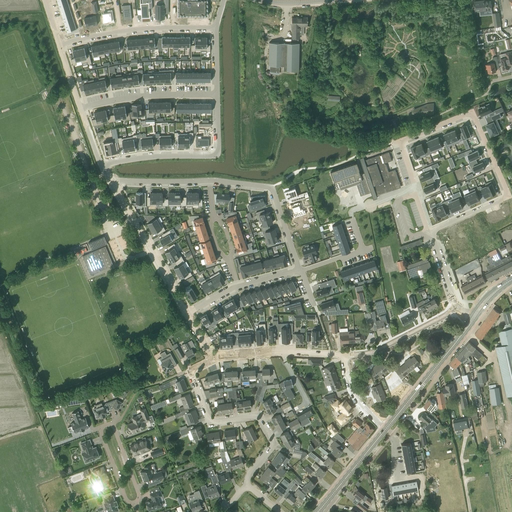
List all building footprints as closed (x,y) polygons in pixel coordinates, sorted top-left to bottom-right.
[(141,15),(138,15),(138,18),(141,18),(149,18),(149,8),(152,8),(151,0),(142,0),(142,3),(140,3),(141,15)] [(162,0),(163,5),(156,5),(156,18),(164,18),(164,8),(168,8),(168,4),(168,0),(162,0)] [(177,0),(178,16),(186,16),(186,15),(199,15),(199,16),(207,16),(206,0),(177,0)] [(486,0),(474,2),(475,12),(480,12),(484,11),(484,10),(492,10),(491,1),(486,1),(486,0)] [(131,4),(123,4),(124,19),(132,18),(131,4)] [(242,6),(240,15),(247,16),(249,7),(242,6)] [(103,17),(102,17),(103,23),(108,23),(108,22),(113,21),(111,10),(107,11),(107,13),(102,14),(103,17)] [(500,26),(498,13),(492,13),(494,27),(500,26)] [(94,18),(83,21),(85,30),(96,27),(94,18)] [(194,45),(191,45),(191,51),(195,51),(195,50),(201,50),(201,37),(194,37),(194,45)] [(207,37),(201,37),(201,50),(206,50),(206,51),(210,51),(210,45),(207,45),(207,37)] [(97,45),(91,46),(93,57),(99,56),(97,45)] [(295,47),(293,54),(305,57),(305,56),(304,56),(305,50),(301,48),(299,48),(297,48),(296,47),(295,47)] [(84,48),(78,49),(81,61),(81,63),(82,63),(82,66),(88,64),(91,63),(89,54),(86,54),(84,48)] [(74,58),(71,59),(73,66),(76,65),(76,62),(81,61),(78,49),(72,51),(74,58)] [(505,53),(499,55),(503,70),(510,68),(509,66),(511,65),(511,58),(510,52),(505,53)] [(293,54),(291,61),(302,64),(303,61),(304,61),(304,59),(305,57),(293,54)] [(492,57),(494,63),(485,65),(486,69),(487,69),(488,73),(496,72),(494,65),(498,64),(497,56),(492,57)] [(291,61),(289,68),(301,71),(301,70),(302,68),(301,67),(302,64),(291,61)] [(289,68),(288,75),(298,78),(299,75),(300,75),(301,73),(301,71),(289,68)] [(174,70),(164,70),(165,82),(171,82),(171,77),(174,76),(174,70)] [(288,75),(286,82),(297,85),(297,84),(298,82),(297,82),(298,78),(288,75)] [(104,77),(98,79),(98,80),(99,80),(101,90),(107,89),(104,77)] [(93,80),(88,81),(88,82),(90,92),(96,91),(93,81),(94,81),(93,80)] [(88,82),(82,83),(85,94),(90,92),(88,82)] [(286,82),(284,90),(286,90),(288,91),(289,91),(294,93),(295,89),(296,89),(297,87),(297,85),(286,82)] [(280,98),(276,104),(286,111),(286,110),(288,108),(287,107),(289,104),(287,102),(285,101),(280,98)] [(170,102),(164,102),(165,112),(165,114),(174,114),(174,107),(171,107),(170,102)] [(427,108),(413,110),(414,118),(421,115),(433,114),(434,103),(427,104),(427,108)] [(276,104),(271,110),(276,113),(278,114),(280,116),(284,111),(285,112),(286,111),(276,104)] [(490,115),(493,113),(489,104),(485,106),(485,105),(484,105),(485,106),(483,106),(482,106),(483,107),(478,108),(482,116),(489,113),(490,115)] [(125,106),(119,107),(121,119),(120,119),(121,120),(130,119),(129,112),(126,113),(125,106)] [(114,115),(110,115),(112,122),(115,121),(115,120),(120,119),(121,119),(119,107),(113,108),(114,115)] [(106,110),(100,111),(102,123),(103,123),(108,121),(108,123),(112,122),(110,115),(107,116),(106,110)] [(95,119),(91,120),(94,126),(103,124),(103,123),(102,123),(100,111),(94,112),(95,119)] [(497,123),(496,121),(486,125),(488,130),(489,133),(491,136),(498,133),(494,125),(497,123)] [(463,132),(460,133),(463,141),(471,137),(466,125),(461,128),(463,132)] [(455,130),(449,132),(454,144),(460,142),(455,130)] [(244,131),(243,139),(246,139),(246,141),(245,145),(246,145),(245,151),(248,151),(248,154),(254,154),(254,155),(259,155),(265,155),(265,153),(268,153),(269,147),(269,148),(270,143),(269,143),(269,142),(273,142),(273,134),(267,134),(267,137),(265,137),(265,138),(261,137),(261,136),(260,136),(260,137),(257,137),(257,136),(256,136),(256,137),(252,136),(250,136),(250,132),(244,131)] [(449,132),(444,134),(449,146),(454,144),(449,132)] [(159,133),(155,133),(156,139),(159,139),(159,147),(165,147),(165,135),(159,136),(159,133)] [(178,133),(174,133),(174,139),(177,139),(177,147),(183,147),(183,134),(178,134),(178,133)] [(189,134),(183,134),(183,147),(190,147),(190,139),(193,139),(193,133),(189,133),(189,134)] [(133,137),(127,138),(129,151),(135,149),(134,142),(137,141),(136,135),(132,135),(133,137)] [(201,135),(196,135),(196,147),(209,147),(209,139),(201,139),(201,135)] [(121,137),(118,138),(118,140),(119,144),(122,144),(123,152),(129,151),(127,138),(121,139),(121,137)] [(438,137),(433,139),(437,150),(443,148),(438,137)] [(430,147),(427,148),(429,154),(438,151),(437,150),(433,139),(427,141),(430,147)] [(115,143),(105,144),(107,154),(117,152),(115,143)] [(416,146),(421,158),(429,154),(427,148),(424,149),(422,144),(416,146)] [(416,146),(410,148),(415,160),(421,158),(416,146)] [(477,150),(467,155),(469,161),(468,161),(470,164),(477,161),(475,158),(480,156),(477,150)] [(363,158),(359,159),(364,173),(366,179),(368,186),(370,192),(373,199),(377,198),(376,196),(395,189),(393,184),(399,182),(395,173),(395,172),(392,174),(391,172),(391,171),(388,172),(386,164),(385,164),(384,163),(391,161),(388,152),(382,154),(381,154),(381,155),(380,156),(380,155),(364,160),(363,158)] [(477,161),(470,164),(473,173),(485,168),(483,162),(478,164),(477,161)] [(333,171),(330,172),(332,177),(332,179),(333,179),(334,183),(336,189),(342,187),(347,185),(355,182),(356,184),(360,196),(364,194),(364,195),(370,192),(368,186),(366,179),(364,173),(360,174),(359,170),(357,166),(356,163),(354,163),(346,166),(336,170),(333,171)] [(432,170),(420,175),(422,181),(426,180),(427,182),(434,179),(433,177),(434,176),(432,170)] [(428,185),(424,187),(426,193),(438,188),(434,179),(427,182),(428,185)] [(491,181),(485,184),(486,185),(491,195),(490,196),(496,193),(491,181)] [(480,186),(477,187),(480,193),(483,192),(485,198),(490,196),(491,195),(486,185),(481,187),(480,186)] [(288,187),(283,189),(284,192),(283,192),(286,200),(287,200),(289,203),(300,200),(304,198),(308,197),(307,193),(303,194),(299,196),(297,196),(295,188),(289,190),(288,187)] [(475,188),(469,191),(469,192),(474,203),(480,200),(475,188)] [(469,192),(464,194),(469,205),(474,203),(469,192)] [(132,203),(133,206),(136,206),(144,206),(146,206),(146,203),(145,199),(142,199),(142,193),(136,193),(136,196),(135,196),(135,201),(136,201),(136,203),(132,203)] [(150,199),(147,199),(147,206),(152,206),(156,206),(156,205),(156,203),(156,193),(150,193),(150,197),(150,199)] [(162,193),(156,193),(156,203),(162,203),(162,206),(165,206),(165,199),(162,199),(162,197),(162,193)] [(168,199),(165,199),(165,206),(174,206),(174,193),(168,193),(168,199)] [(180,193),(174,193),(174,206),(183,206),(183,199),(180,199),(180,193)] [(183,199),(183,206),(192,206),(192,193),(186,193),(186,199),(183,199)] [(198,193),(192,193),(192,206),(202,206),(202,199),(198,199),(198,193)] [(217,193),(216,201),(219,201),(219,202),(219,201),(224,202),(228,202),(229,194),(224,194),(224,193),(223,193),(223,194),(222,193),(222,194),(217,193)] [(461,194),(453,198),(458,210),(463,208),(461,202),(463,200),(461,194)] [(251,201),(250,201),(251,204),(253,211),(262,208),(261,208),(260,205),(264,204),(264,202),(264,201),(264,202),(265,202),(264,196),(250,197),(251,197),(251,201)] [(453,198),(444,202),(447,208),(450,206),(452,212),(458,210),(453,198)] [(292,208),(289,209),(290,215),(292,214),(294,218),(306,214),(304,210),(302,210),(302,209),(300,210),(298,202),(293,204),(293,205),(291,205),(292,208)] [(437,207),(437,208),(441,217),(447,215),(444,209),(447,208),(444,202),(441,203),(442,205),(437,207)] [(436,205),(431,208),(433,213),(434,216),(436,220),(441,217),(437,208),(437,207),(436,205)] [(270,216),(271,216),(270,212),(269,213),(268,212),(263,214),(262,210),(256,212),(259,221),(261,221),(261,220),(270,217),(270,216)] [(147,215),(147,217),(150,222),(147,223),(150,228),(160,223),(157,218),(155,219),(154,215),(153,215),(147,215)] [(237,220),(235,215),(226,218),(228,224),(228,223),(237,221),(237,220)] [(204,223),(202,217),(191,221),(193,226),(195,226),(195,225),(203,223),(204,223)] [(267,228),(266,225),(272,223),(270,217),(261,220),(261,221),(263,226),(260,226),(261,230),(267,228)] [(240,225),(238,220),(237,220),(237,221),(228,223),(228,224),(230,228),(238,225),(239,226),(240,225)] [(160,223),(150,228),(153,234),(158,231),(160,233),(165,230),(161,222),(160,223)] [(276,234),(274,229),(268,231),(267,228),(261,230),(264,238),(276,234)] [(174,239),(169,230),(164,233),(166,236),(160,240),(163,245),(174,239)] [(208,238),(206,232),(198,235),(200,240),(208,238)] [(246,239),(244,234),(242,235),(233,238),(235,243),(243,240),(246,239)] [(273,245),(272,242),(278,240),(277,239),(279,239),(277,235),(276,235),(276,234),(264,238),(267,247),(273,245)] [(107,243),(104,236),(88,243),(91,250),(107,243)] [(211,246),(209,240),(198,244),(200,249),(202,249),(202,248),(211,246)] [(400,246),(401,251),(416,245),(415,241),(400,246)] [(178,251),(174,243),(168,247),(170,249),(165,252),(168,257),(178,251)] [(247,250),(245,245),(236,248),(236,247),(238,253),(247,250)] [(305,248),(302,249),(304,257),(308,256),(310,262),(317,259),(315,253),(316,253),(314,245),(309,247),(308,245),(305,246),(305,248)] [(113,266),(105,246),(82,256),(90,275),(113,266)] [(183,259),(178,251),(168,257),(168,258),(167,259),(169,262),(170,262),(171,263),(176,260),(177,262),(183,259)] [(493,262),(487,265),(490,270),(485,273),(489,281),(511,269),(511,259),(510,255),(501,259),(498,253),(490,257),(493,262)] [(216,261),(214,255),(206,258),(203,259),(205,264),(216,261)] [(407,269),(408,272),(410,277),(419,274),(418,271),(421,269),(422,273),(432,270),(429,262),(428,262),(427,258),(406,265),(407,269)] [(185,268),(182,263),(185,262),(183,259),(177,262),(179,265),(174,268),(177,273),(185,268)] [(263,270),(260,259),(254,261),(255,263),(257,272),(263,270)] [(397,262),(399,272),(406,270),(403,260),(397,262)] [(247,274),(245,266),(245,263),(239,265),(242,276),(248,274),(247,274)] [(192,275),(190,272),(189,273),(186,267),(185,268),(177,273),(177,274),(176,275),(178,278),(179,277),(179,278),(185,275),(186,278),(192,275)] [(224,282),(219,272),(214,275),(219,284),(219,285),(224,282)] [(483,279),(482,275),(476,278),(474,274),(466,279),(468,282),(461,286),(465,294),(486,283),(483,279)] [(219,284),(214,275),(209,277),(215,287),(219,284)] [(215,287),(209,277),(205,280),(210,289),(215,287)] [(322,289),(316,291),(316,292),(318,297),(328,294),(327,289),(332,288),(335,286),(333,279),(324,282),(326,287),(322,288),(322,289)] [(210,289),(205,280),(200,282),(206,292),(210,289)] [(299,289),(296,282),(296,281),(293,283),(292,280),(287,283),(291,290),(291,291),(296,289),(297,290),(299,289)] [(291,290),(287,283),(287,282),(282,284),(285,291),(285,292),(286,292),(291,290)] [(285,291),(282,284),(282,283),(277,286),(280,293),(280,294),(285,292),(285,291)] [(280,293),(277,286),(276,285),(277,285),(276,285),(271,287),(275,294),(275,295),(280,293)] [(275,294),(271,287),(271,286),(266,289),(269,296),(270,297),(275,294)] [(186,291),(187,294),(189,298),(191,301),(197,298),(191,288),(186,291)] [(269,296),(266,289),(266,288),(261,290),(264,297),(264,298),(269,296)] [(264,297),(261,290),(260,289),(261,289),(260,289),(255,292),(259,299),(259,300),(264,297)] [(259,299),(255,292),(255,291),(255,290),(250,293),(254,302),(254,301),(259,299)] [(362,304),(361,304),(364,303),(364,304),(367,303),(363,290),(356,292),(358,297),(359,305),(362,304)] [(254,302),(250,293),(250,292),(245,294),(248,301),(248,302),(249,304),(250,304),(254,301),(254,302)] [(248,301),(245,294),(244,294),(245,294),(245,293),(239,296),(241,300),(238,301),(239,302),(241,307),(244,305),(244,304),(248,302),(248,301)] [(233,299),(228,302),(233,311),(238,309),(239,310),(242,309),(241,307),(239,302),(236,304),(233,299)] [(434,299),(430,301),(433,308),(439,305),(437,302),(436,303),(434,299)] [(327,309),(327,311),(328,311),(328,315),(348,313),(348,309),(336,310),(332,300),(320,304),(323,311),(327,309)] [(388,322),(382,300),(374,302),(379,319),(375,320),(376,325),(378,330),(385,328),(384,325),(388,324),(388,323),(388,322)] [(416,304),(417,306),(419,314),(423,312),(423,313),(426,312),(427,313),(429,312),(425,304),(423,300),(416,304)] [(224,303),(222,305),(225,310),(223,312),(226,318),(229,316),(228,314),(233,311),(228,302),(227,302),(227,301),(224,303)] [(285,306),(284,306),(285,311),(286,310),(286,311),(291,309),(296,308),(298,314),(304,314),(299,301),(294,303),(295,303),(290,304),(289,301),(284,302),(285,306)] [(430,301),(425,304),(429,312),(431,311),(431,309),(433,308),(430,301)] [(214,310),(211,311),(214,316),(212,318),(215,324),(218,322),(218,321),(223,319),(217,308),(216,308),(216,307),(213,309),(214,310)] [(498,317),(500,313),(493,308),(475,335),(482,339),(491,326),(493,327),(495,324),(494,323),(496,319),(498,317)] [(502,312),(505,324),(511,322),(511,321),(509,310),(502,312)] [(400,318),(404,325),(415,319),(411,312),(400,318)] [(206,314),(201,317),(203,322),(204,326),(205,325),(207,328),(212,325),(212,326),(215,324),(212,318),(209,319),(206,314)] [(278,334),(277,319),(272,320),(273,329),(268,329),(269,341),(269,342),(273,341),(273,340),(275,340),(275,334),(278,334)] [(289,327),(281,328),(282,342),(290,342),(289,334),(292,334),(292,323),(288,323),(289,327)] [(256,331),(257,344),(263,343),(262,335),(266,335),(265,324),(258,324),(259,330),(256,331)] [(312,331),(312,343),(314,343),(318,343),(318,342),(320,342),(320,335),(318,335),(318,328),(314,328),(314,331),(312,331)] [(496,347),(507,396),(511,395),(511,328),(499,332),(502,345),(496,347)] [(296,343),(302,343),(302,338),(304,338),(304,329),(300,329),(300,334),(296,334),(296,343)] [(339,332),(340,343),(364,341),(364,332),(359,333),(358,331),(339,332)] [(231,333),(225,334),(225,335),(226,346),(227,346),(227,347),(230,347),(230,346),(232,346),(232,340),(235,339),(234,332),(231,333)] [(238,332),(234,332),(235,339),(238,339),(238,345),(245,345),(244,335),(244,332),(238,333),(238,332)] [(249,334),(244,335),(245,345),(245,346),(248,345),(248,344),(251,344),(250,338),(253,338),(253,332),(249,332),(249,334)] [(186,347),(182,349),(184,353),(185,352),(188,358),(194,354),(192,349),(195,347),(191,340),(188,342),(184,344),(186,347)] [(469,341),(465,345),(472,352),(471,353),(478,360),(483,355),(475,348),(476,347),(469,341)] [(465,345),(461,350),(467,355),(466,357),(467,358),(469,362),(471,361),(468,357),(471,353),(472,352),(465,345)] [(179,359),(184,357),(178,347),(175,348),(174,349),(179,359)] [(461,350),(456,356),(463,362),(463,363),(464,365),(469,362),(467,358),(466,357),(467,355),(461,350)] [(161,364),(162,366),(161,366),(162,368),(162,369),(164,370),(165,372),(167,371),(168,372),(169,371),(171,371),(172,369),(171,369),(173,368),(170,361),(173,360),(174,359),(170,353),(166,355),(164,351),(165,351),(164,351),(159,354),(160,354),(161,357),(159,358),(162,364),(161,364)] [(410,358),(407,360),(413,368),(419,364),(414,356),(410,359),(410,358)] [(452,372),(454,377),(460,375),(457,367),(462,362),(463,362),(463,363),(463,362),(456,356),(449,364),(455,369),(452,372)] [(405,363),(402,366),(408,373),(413,368),(407,360),(404,362),(405,363)] [(377,364),(374,366),(381,374),(387,370),(381,362),(378,365),(377,364)] [(324,368),(328,379),(336,376),(332,365),(324,368)] [(381,374),(374,366),(372,368),(373,369),(369,372),(375,379),(381,374)] [(408,373),(402,366),(399,368),(398,367),(395,369),(401,378),(408,373)] [(461,368),(463,376),(462,376),(461,376),(465,390),(468,389),(467,384),(471,383),(469,374),(465,375),(463,367),(461,368)] [(249,378),(249,370),(245,370),(245,369),(243,369),(242,370),(242,372),(239,372),(240,382),(249,381),(249,378)] [(258,377),(258,382),(259,386),(262,386),(261,380),(262,380),(266,380),(266,378),(269,378),(269,369),(262,369),(262,374),(258,375),(258,377)] [(219,377),(217,373),(216,371),(213,373),(214,374),(211,375),(214,382),(220,380),(219,377)] [(479,383),(479,387),(485,386),(484,382),(487,382),(485,371),(477,372),(478,379),(479,383)] [(214,382),(211,375),(205,377),(205,379),(205,380),(206,380),(206,381),(205,381),(204,382),(205,385),(207,384),(207,385),(214,382)] [(340,387),(336,376),(328,379),(332,390),(340,387)] [(176,382),(176,383),(179,391),(187,388),(183,379),(176,382)] [(279,384),(278,384),(288,401),(290,400),(288,396),(293,394),(289,387),(293,386),(291,379),(283,381),(279,384)] [(478,379),(472,381),(474,395),(481,394),(479,387),(479,383),(478,379)] [(263,386),(260,395),(258,400),(261,402),(266,388),(275,387),(275,388),(279,387),(278,383),(263,386)] [(371,392),(373,395),(382,391),(380,384),(371,387),(373,391),(371,392)] [(442,388),(443,393),(444,397),(448,396),(447,394),(455,393),(453,384),(445,385),(446,387),(442,388)] [(489,389),(491,405),(501,403),(499,387),(496,388),(495,384),(489,385),(489,389)] [(233,397),(233,398),(235,398),(237,410),(244,409),(243,398),(240,399),(240,397),(237,397),(236,390),(232,390),(233,397)] [(382,391),(373,395),(374,398),(375,398),(377,402),(385,398),(382,391)] [(445,403),(446,403),(444,398),(443,392),(436,394),(438,405),(446,404),(445,403)] [(459,395),(462,409),(468,407),(465,393),(459,395)] [(181,412),(182,411),(189,409),(188,406),(193,404),(189,394),(180,397),(183,406),(179,408),(181,412)] [(323,403),(329,401),(333,399),(336,398),(334,394),(323,397),(324,398),(321,399),(323,403)] [(262,402),(266,408),(276,402),(273,396),(262,402)] [(245,398),(243,399),(244,409),(251,408),(250,400),(246,400),(245,398)] [(226,412),(224,404),(223,399),(216,400),(218,413),(226,412)] [(333,399),(329,401),(332,404),(331,405),(336,411),(337,411),(339,415),(335,418),(340,424),(346,419),(344,416),(353,409),(345,399),(340,403),(337,400),(336,402),(333,399)] [(427,403),(424,406),(431,413),(437,406),(436,401),(433,399),(431,401),(429,399),(429,400),(428,400),(426,402),(427,403)] [(112,407),(118,410),(121,403),(116,400),(112,407)] [(276,402),(266,408),(269,414),(279,408),(277,404),(282,402),(280,400),(276,402)] [(280,406),(283,410),(290,405),(289,403),(288,402),(280,406)] [(97,408),(93,409),(96,418),(100,416),(101,417),(105,416),(105,415),(109,413),(108,411),(111,410),(109,404),(106,405),(102,406),(100,403),(101,403),(95,405),(96,405),(97,408)] [(311,407),(296,415),(299,421),(314,413),(311,407)] [(126,430),(126,431),(127,432),(128,432),(128,433),(129,433),(130,433),(139,429),(139,430),(143,429),(142,426),(145,425),(144,422),(149,421),(150,424),(154,422),(152,415),(148,417),(145,409),(141,410),(144,419),(139,420),(137,416),(132,418),(134,422),(128,425),(129,427),(128,428),(127,428),(127,429),(126,429),(126,430)] [(196,414),(197,414),(195,410),(184,414),(188,425),(198,421),(196,414)] [(72,413),(72,414),(75,422),(71,423),(72,426),(68,427),(69,432),(73,430),(74,433),(75,433),(79,431),(79,432),(85,430),(85,429),(89,427),(85,418),(81,419),(78,411),(72,413)] [(271,418),(275,425),(283,420),(281,417),(284,415),(283,412),(271,418)] [(435,427),(438,424),(432,419),(424,412),(419,418),(424,422),(421,425),(424,428),(426,430),(429,429),(428,428),(435,427)] [(283,420),(275,425),(278,431),(286,426),(288,424),(290,427),(299,422),(297,418),(289,423),(288,421),(284,423),(283,420)] [(350,443),(349,444),(356,450),(373,429),(367,424),(362,429),(360,427),(363,423),(356,418),(355,420),(351,423),(357,428),(356,430),(347,440),(350,443)] [(453,421),(455,430),(470,428),(468,418),(453,421)] [(327,427),(333,435),(338,431),(331,423),(327,427)] [(190,430),(193,439),(194,439),(196,443),(200,442),(198,438),(201,436),(203,435),(200,426),(190,430)] [(243,431),(249,443),(257,439),(252,427),(243,431)] [(224,431),(225,436),(225,440),(236,438),(234,429),(234,430),(229,431),(229,430),(224,431)] [(284,441),(291,437),(293,436),(290,430),(280,435),(282,438),(281,438),(283,442),(284,441)] [(219,445),(219,442),(220,442),(218,432),(215,433),(207,435),(209,443),(209,446),(219,445)] [(331,451),(334,454),(337,457),(342,451),(337,447),(339,444),(337,442),(339,440),(334,435),(330,438),(334,441),(330,446),(333,448),(331,451)] [(296,444),(294,440),(295,440),(293,436),(291,437),(284,441),(283,442),(285,445),(286,445),(287,447),(291,445),(291,447),(294,447),(294,446),(298,447),(299,445),(296,444)] [(142,440),(133,443),(133,444),(130,445),(134,455),(137,454),(137,455),(150,450),(145,437),(142,438),(142,440)] [(89,461),(88,461),(89,462),(95,459),(95,458),(99,457),(99,455),(98,451),(97,452),(96,447),(92,448),(89,440),(80,443),(83,452),(82,452),(84,459),(88,457),(89,461)] [(323,462),(324,462),(327,465),(326,465),(327,466),(328,465),(329,467),(334,461),(326,455),(328,452),(320,445),(318,448),(325,453),(322,456),(325,459),(323,462)] [(224,451),(225,456),(227,461),(230,469),(233,467),(233,469),(243,465),(242,462),(240,456),(230,460),(229,458),(227,455),(227,451),(224,451)] [(307,454),(317,462),(320,459),(311,451),(307,454)] [(279,452),(276,457),(282,462),(285,464),(289,459),(279,452)] [(225,456),(221,458),(226,470),(230,469),(227,461),(225,456)] [(279,468),(278,470),(283,474),(286,470),(282,468),(283,467),(280,464),(282,462),(276,457),(272,462),(279,468)] [(320,465),(319,466),(314,462),(312,465),(317,469),(314,472),(320,477),(325,472),(323,470),(324,468),(320,465)] [(161,472),(154,474),(153,470),(151,471),(150,466),(151,465),(144,467),(145,470),(140,472),(143,481),(152,478),(153,481),(164,478),(161,471),(161,472)] [(304,469),(310,474),(313,471),(307,465),(304,469)] [(214,473),(215,473),(213,468),(212,466),(204,469),(208,477),(210,476),(213,483),(218,481),(217,481),(214,473)] [(109,487),(108,486),(109,486),(107,481),(108,481),(108,479),(109,479),(107,476),(106,476),(103,467),(92,471),(93,474),(91,474),(92,477),(90,478),(92,484),(94,483),(95,485),(98,484),(100,489),(103,488),(103,489),(104,488),(103,488),(104,488),(105,489),(109,487)] [(268,467),(264,472),(270,477),(273,474),(275,475),(276,473),(281,477),(283,474),(278,470),(277,470),(274,467),(272,470),(268,467)] [(293,478),(292,479),(296,482),(298,484),(302,481),(296,475),(292,470),(291,470),(289,471),(288,470),(286,471),(288,474),(293,478)] [(217,473),(215,473),(214,473),(217,481),(218,481),(219,480),(220,483),(226,481),(226,482),(231,480),(228,472),(218,476),(217,473)] [(270,477),(264,472),(260,477),(266,482),(268,480),(272,483),(270,486),(273,488),(278,482),(270,477)] [(304,485),(309,490),(310,490),(315,484),(306,476),(303,479),(307,482),(304,485)] [(275,490),(274,491),(276,493),(277,492),(280,495),(288,486),(290,488),(296,482),(292,479),(287,485),(282,480),(275,490)] [(205,484),(200,486),(205,497),(209,496),(210,498),(219,495),(215,485),(207,488),(205,484)] [(381,491),(378,492),(379,499),(388,498),(386,486),(380,488),(381,491)] [(302,498),(305,494),(298,489),(292,496),(290,493),(285,499),(291,503),(295,498),(298,495),(302,498)] [(364,500),(368,503),(371,500),(357,489),(353,495),(360,500),(362,498),(364,500)] [(150,494),(152,500),(146,502),(147,506),(147,507),(147,509),(148,509),(149,510),(153,509),(153,510),(161,507),(161,506),(162,505),(163,504),(162,502),(161,502),(159,502),(157,495),(161,494),(160,490),(150,494)] [(189,502),(190,504),(189,504),(190,508),(191,508),(192,511),(193,511),(194,511),(197,510),(197,509),(201,507),(198,499),(201,498),(199,491),(194,492),(196,497),(188,500),(189,502)] [(103,499),(106,505),(105,506),(106,510),(107,509),(108,511),(115,511),(118,510),(116,505),(117,505),(116,501),(115,501),(112,495),(103,499)] [(356,505),(364,511),(368,509),(359,501),(356,505)]
